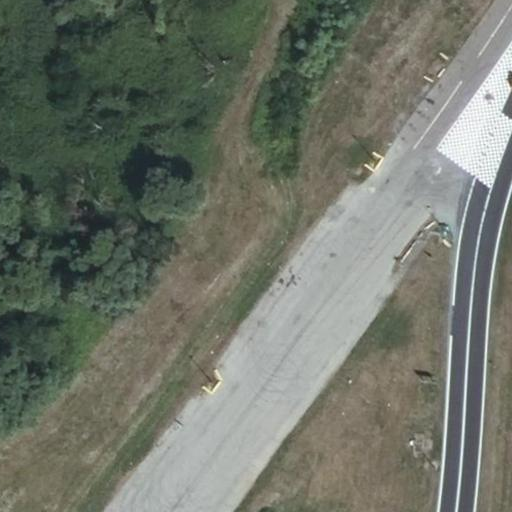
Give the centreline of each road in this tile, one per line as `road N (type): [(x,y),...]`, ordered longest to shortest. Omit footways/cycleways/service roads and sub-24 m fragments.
road 1 (unclassified): [(397,174),(158,511)]
road 2 (tertiary): [(453,511),(484,208)]
road 3 (unclassified): [(511,8),(397,174)]
